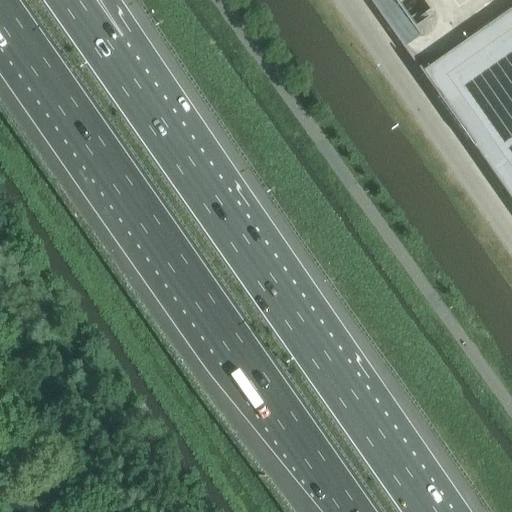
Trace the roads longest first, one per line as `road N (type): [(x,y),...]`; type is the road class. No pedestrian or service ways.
road 1 (motorway): [(0,10),(350,511)]
road 2 (motorway): [(431,511),(118,52)]
